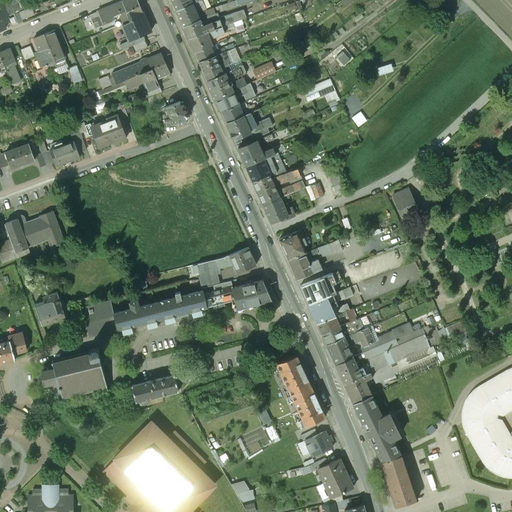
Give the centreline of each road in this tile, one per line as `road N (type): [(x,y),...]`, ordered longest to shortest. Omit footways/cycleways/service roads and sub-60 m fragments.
road 1 (residential): [(290,306),(271,316),(253,347),(202,360),(184,355),(145,364),(90,341),(0,368)]
road 2 (track): [(511,71),(397,179),(259,236)]
road 3 (residential): [(379,511),(290,306)]
road 4 (residential): [(206,121),(0,199)]
road 5 (residential): [(290,306),(206,121)]
road 6 (residential): [(206,121),(153,0)]
